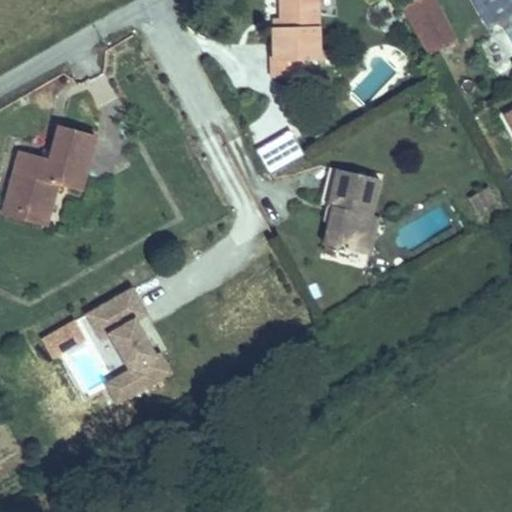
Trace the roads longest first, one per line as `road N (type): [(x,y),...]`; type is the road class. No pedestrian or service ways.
road 1 (unknown): [(163,0),(278,210)]
road 2 (unclassified): [(0,88),(153,0)]
